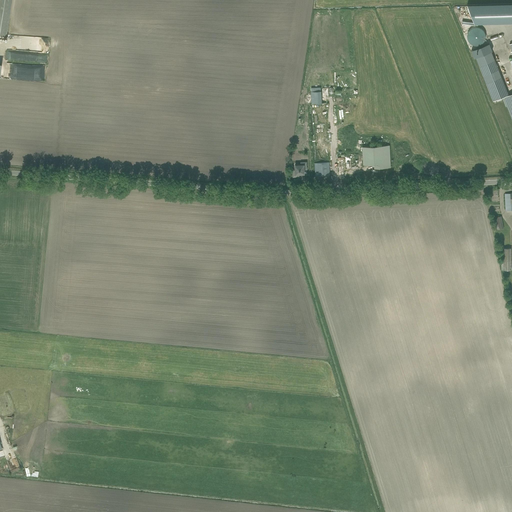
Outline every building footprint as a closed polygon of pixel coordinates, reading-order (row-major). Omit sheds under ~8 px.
[(0,34),(9,35),(12,0),(0,0),(0,8),(0,34)] [(511,3),(481,5),(467,5),(467,6),(468,7),(473,20),(511,18),(511,3)] [(485,39),(485,38),(486,35),(485,34),(485,33),(485,32),(484,32),(484,31),(483,30),(483,29),(482,29),(481,28),(480,28),(479,27),(478,27),(477,27),(476,27),(475,27),(474,27),(473,27),(472,28),(471,28),(470,29),(469,30),(468,31),(468,32),(467,33),(467,34),(467,35),(467,36),(467,37),(467,38),(467,39),(468,40),(468,41),(469,42),(470,43),(471,44),(472,44),(473,45),(474,45),(475,45),(476,45),(477,45),(478,45),(479,45),(480,44),(481,44),(482,43),(483,43),(483,42),(484,41),(484,40),(485,39)] [(473,49),(471,50),(474,57),(476,57),(493,101),(503,96),(511,118),(511,92),(508,94),(491,51),(492,50),(489,43),(488,43),(473,49)] [(321,91),(311,92),(312,104),(322,103),(321,91)] [(356,151),(354,94),(336,95),(338,152),(356,151)] [(386,145),(363,146),(363,165),(374,164),(374,168),(390,167),(390,154),(387,154),(386,145)] [(295,170),(293,170),(293,177),(299,176),(299,174),(304,174),(304,170),(307,169),(306,162),(303,162),(303,165),(295,165),(295,170)] [(329,162),(315,163),(316,176),(329,175),(329,162)] [(494,217),(497,230),(504,229),(501,216),(494,217)] [(501,248),(501,270),(511,270),(511,248),(501,248)]
